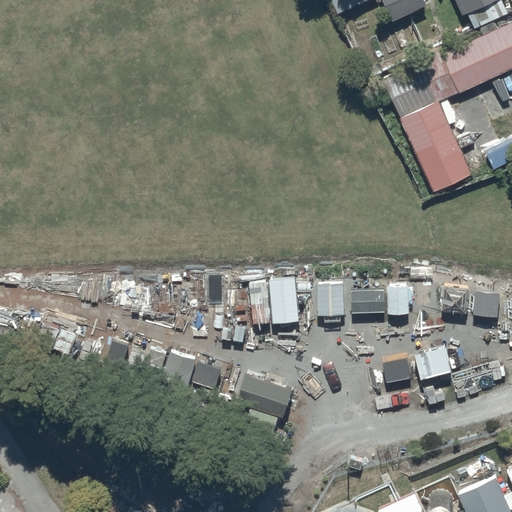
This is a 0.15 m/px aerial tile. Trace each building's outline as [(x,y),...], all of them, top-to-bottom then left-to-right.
[(423,0),(384,0),(392,17),(424,2),(423,0)] [(511,0),(457,0),(462,11),(467,10),(473,25),(508,10),(503,0),(511,0)] [(379,74),(399,117),(433,188),(471,170),(438,99),(458,89),(511,63),(511,19),(442,52),(439,46),(379,74)] [(424,258),(381,257),(379,322),(422,323),(424,258)] [(172,265),(131,270),(134,289),(174,284),(172,265)] [(225,270),(181,269),(180,309),(223,311),(225,270)] [(298,319),(295,274),(270,276),(273,320),(298,319)] [(370,274),(345,274),(345,318),(370,318),(370,274)] [(271,320),(266,278),(248,280),(253,322),(271,320)] [(507,292),(477,296),(481,324),(510,321),(507,292)] [(236,373),(204,362),(197,384),(228,395),(236,373)] [(291,384),(246,370),(237,399),(250,402),(246,415),(274,424),(278,413),(281,414),(291,384)] [(461,396),(454,372),(417,382),(424,407),(461,396)] [(141,438),(110,494),(142,511),(181,511),(192,493),(211,503),(213,500),(220,504),(230,487),(141,438)] [(494,475),(457,492),(466,511),(511,511),(511,509),(510,506),(511,504),(511,467),(507,470),(511,480),(511,488),(502,493),(494,475)] [(415,492),(377,509),(378,511),(409,511),(422,507),(415,492)]
